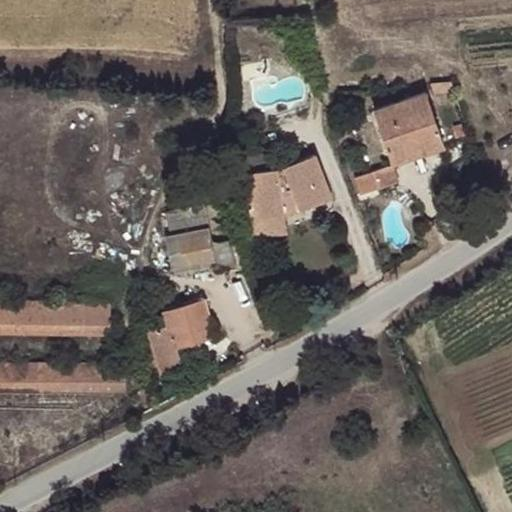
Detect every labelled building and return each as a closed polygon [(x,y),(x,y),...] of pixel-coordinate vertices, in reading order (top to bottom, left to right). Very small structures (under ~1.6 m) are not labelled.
[(447,79),(428,79),(429,88),(450,87),(447,79)] [(444,137),(428,89),(376,108),(392,155),(444,137)] [(344,103),(334,107),(337,117),(348,113),(344,103)] [(446,145),(444,137),(392,155),(394,163),(446,145)] [(299,204),(301,210),(332,199),(314,153),(274,168),(243,172),(251,218),(287,213),(285,206),(299,204)] [(392,165),(356,176),(362,194),(398,182),(392,165)] [(209,224),(205,200),(167,206),(170,230),(209,224)] [(287,213),(301,210),(299,204),(285,206),(287,213)] [(290,228),(287,213),(251,218),(254,235),(290,228)] [(215,263),(212,241),(209,224),(170,230),(165,231),(171,271),(215,263)] [(232,238),(212,241),(215,263),(217,267),(237,263),(232,238)] [(217,336),(206,297),(168,308),(172,324),(152,329),(162,369),(184,362),(179,346),(217,336)] [(0,331),(112,333),(113,302),(0,300),(0,331)] [(393,326),(387,330),(390,335),(396,331),(393,326)] [(0,380),(38,381),(38,390),(128,390),(128,363),(0,362),(0,380)] [(148,393),(141,396),(147,406),(153,403),(148,393)]
